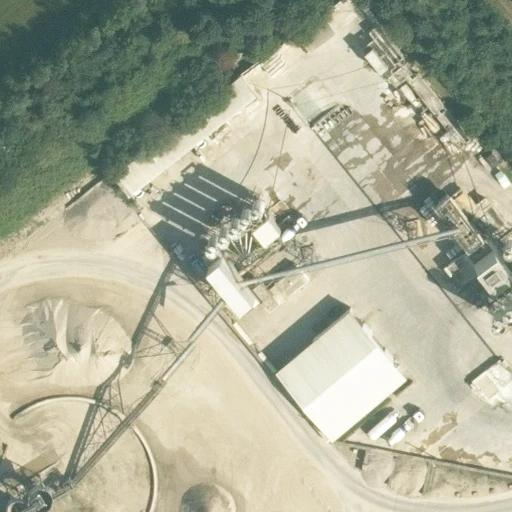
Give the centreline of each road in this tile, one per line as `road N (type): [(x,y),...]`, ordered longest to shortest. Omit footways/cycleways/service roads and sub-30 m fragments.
road 1 (track): [(361,511),(193,310),(88,275),(0,302)]
road 2 (track): [(511,348),(324,125)]
